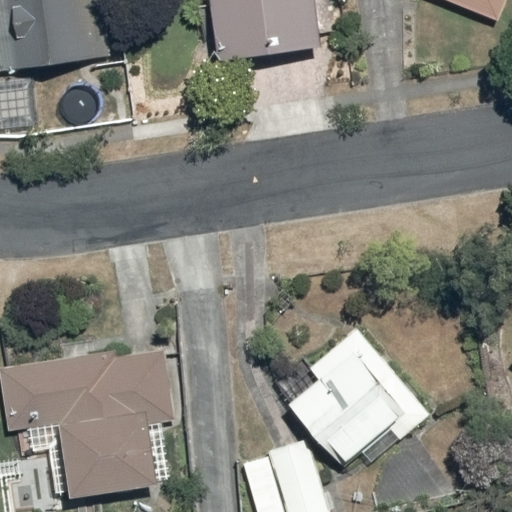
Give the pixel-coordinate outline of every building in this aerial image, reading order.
[(129,109),(112,0),(0,0),(0,90),(2,90),(1,84),(36,78),(42,122),(129,109)] [(336,49),(327,0),(223,0),(235,66),(336,49)] [(511,0),(458,0),(507,18),(511,2),(511,0)] [(440,411),(366,325),(317,367),(331,383),(303,407),(345,456),(350,452),(361,465),(402,430),(408,437),(440,411)] [(37,430),(38,450),(85,448),(87,494),(171,489),(167,423),(179,422),(175,357),(14,366),(18,431),(37,430)] [(294,511),(337,511),(312,432),(273,444),(294,511)]
